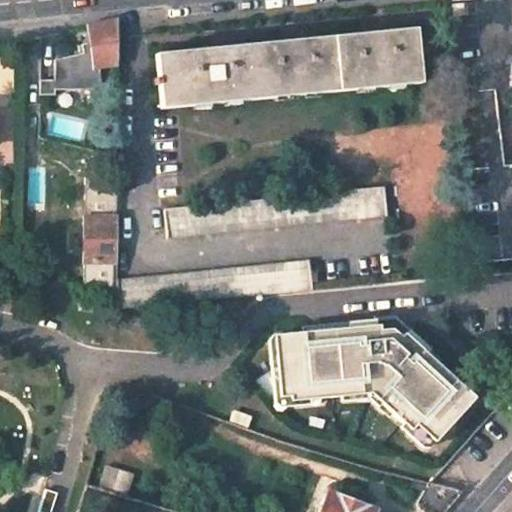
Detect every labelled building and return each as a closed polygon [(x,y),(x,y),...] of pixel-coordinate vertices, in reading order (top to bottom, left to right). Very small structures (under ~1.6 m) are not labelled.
[(101,87),(100,65),(117,64),(117,33),(117,20),(88,26),(91,41),(81,42),(83,51),(53,54),(53,75),(38,74),(38,89),(53,90),(53,85),(101,87)] [(198,50),(155,55),(157,78),(158,85),(160,109),(420,83),(414,29),(368,34),(284,42),(198,50)] [(511,164),(504,165),(466,169),(476,263),(511,259),(511,164)] [(116,181),(104,180),(103,217),(116,217),(116,181)] [(384,186),(164,209),(167,239),(387,216),(384,186)] [(103,217),(84,217),(83,263),(117,263),(117,217),(116,217),(103,217)] [(308,260),(117,280),(117,288),(116,309),(311,289),(308,260)] [(469,402),(399,336),(396,339),(386,331),(372,334),(371,329),(325,337),(324,331),(308,334),(310,339),(270,346),(273,366),(268,367),(275,408),(286,406),(286,411),(337,403),(336,398),(367,393),(379,404),(375,407),(405,435),(410,429),(429,446),(469,402)] [(252,416),(234,410),(231,419),(248,425),(252,416)] [(444,511),(463,491),(428,483),(416,503),(417,508),(422,511),(444,511)] [(49,511),(55,496),(43,492),(36,511),(49,511)] [(370,511),(372,509),(330,494),(322,511),(370,511)]
